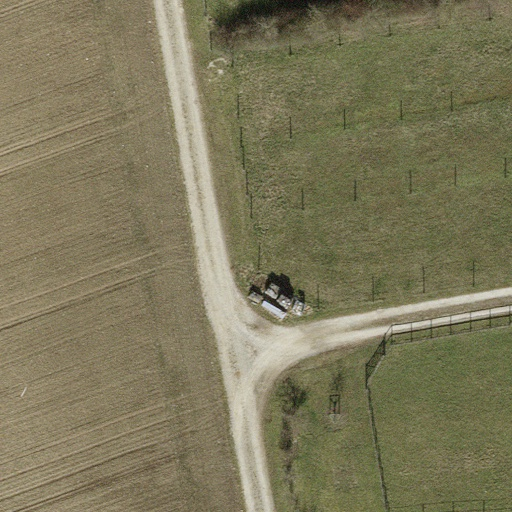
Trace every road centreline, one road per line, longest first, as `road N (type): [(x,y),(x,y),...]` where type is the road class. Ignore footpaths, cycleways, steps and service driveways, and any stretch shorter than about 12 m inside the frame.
road 1 (track): [(266,511),(172,0)]
road 2 (track): [(235,344),(511,297)]
